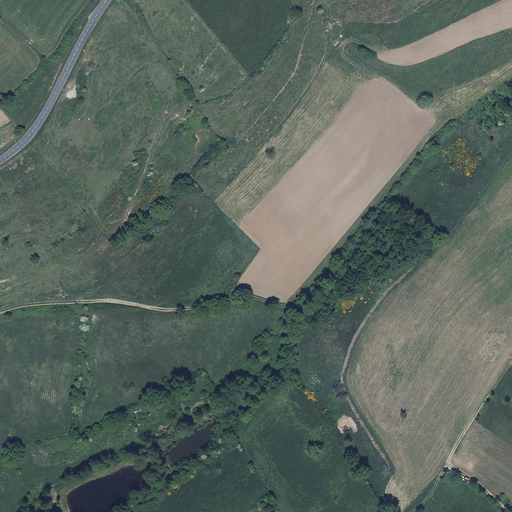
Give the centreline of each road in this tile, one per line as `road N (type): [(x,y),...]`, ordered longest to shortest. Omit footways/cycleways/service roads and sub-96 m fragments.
road 1 (track): [(118,511),(174,488),(184,468),(229,436),(229,420),(284,377),(294,310),(250,297),(180,310),(108,299),(0,313)]
road 2 (secondary): [(0,160),(45,114),(107,0)]
